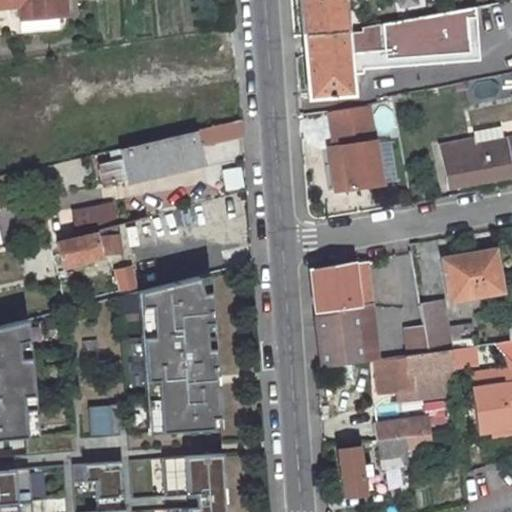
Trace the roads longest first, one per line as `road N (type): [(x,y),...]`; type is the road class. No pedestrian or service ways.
road 1 (unclassified): [(284,249),(304,511)]
road 2 (unclassified): [(264,0),(284,249)]
road 3 (residential): [(284,249),(511,208)]
